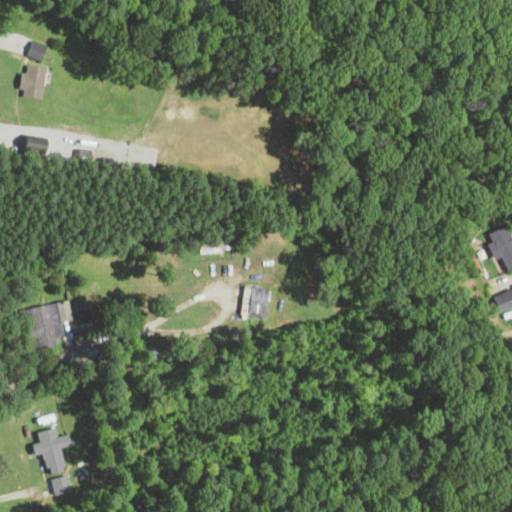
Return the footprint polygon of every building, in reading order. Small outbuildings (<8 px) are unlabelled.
[(40,38),(25,38),(25,59),(40,59),(40,38)] [(42,68),(20,64),(14,94),(37,98),(42,68)] [(511,264),(511,245),(500,224),(484,232),(489,241),(484,244),(491,258),(496,255),(503,269),(511,264)] [(196,243),(198,252),(227,247),(226,238),(196,243)] [(260,317),(266,289),(241,284),(235,312),(260,317)] [(53,344),(52,337),(60,336),(57,321),(68,319),(64,300),(20,307),(27,349),(53,344)] [(56,447),(66,445),(64,434),(53,436),(52,427),(34,431),(36,442),(28,443),(31,454),(41,452),(45,475),(61,472),(56,447)] [(49,479),(53,493),(67,489),(63,475),(49,479)]
